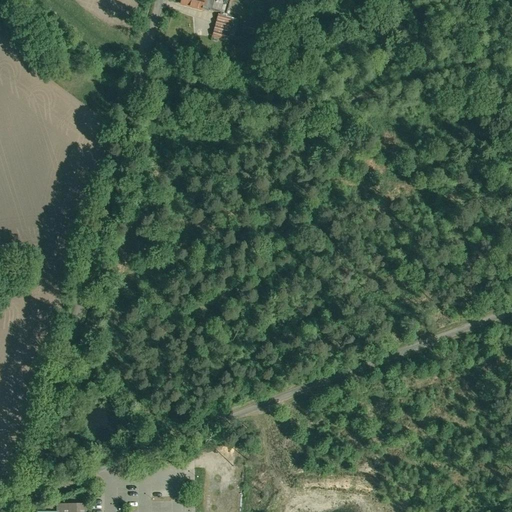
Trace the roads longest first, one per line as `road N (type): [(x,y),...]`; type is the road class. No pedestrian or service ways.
road 1 (unclassified): [(511,307),(32,492)]
road 2 (unclassified): [(157,0),(32,492)]
